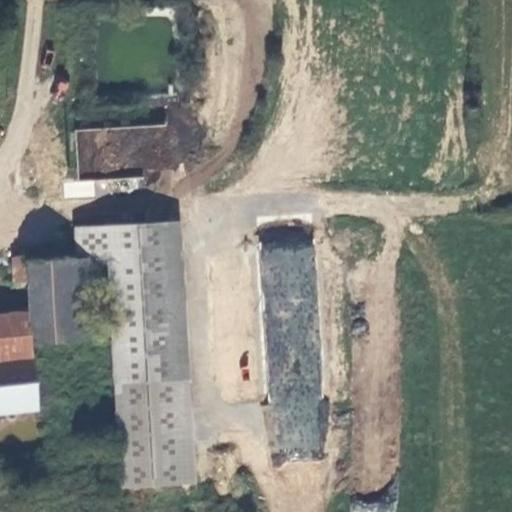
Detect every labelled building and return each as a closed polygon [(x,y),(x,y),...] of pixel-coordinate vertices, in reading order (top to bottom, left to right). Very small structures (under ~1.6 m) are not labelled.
[(92,180),(63,182),(64,197),(93,195),(92,180)] [(105,224),(106,257),(118,256),(129,486),(190,483),(177,221),(105,224)] [(107,260),(106,257),(105,224),(86,225),(87,260),(107,260)] [(323,458),(318,247),(262,249),(268,459),(323,458)] [(24,260),(24,282),(39,283),(38,263),(38,260),(24,260)] [(87,260),(38,263),(39,283),(40,316),(41,347),(110,342),(107,260),(87,260)] [(0,318),(0,411),(45,408),(41,347),(40,316),(0,318)]
